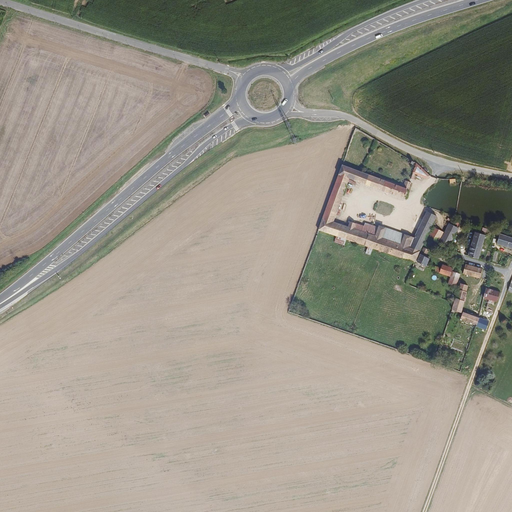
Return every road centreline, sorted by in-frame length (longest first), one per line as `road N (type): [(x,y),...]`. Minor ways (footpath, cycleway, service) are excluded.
road 1 (primary): [(0,306),(80,252),(233,124),(260,117)]
road 2 (primary): [(241,98),(0,300)]
road 3 (tertiary): [(231,71),(0,0)]
road 4 (tertiary): [(511,176),(417,153),(340,114),(301,111)]
road 5 (track): [(423,511),(497,308)]
road 6 (primary): [(288,88),(305,70),(385,30),(478,0)]
road 7 (primary): [(424,0),(274,71)]
